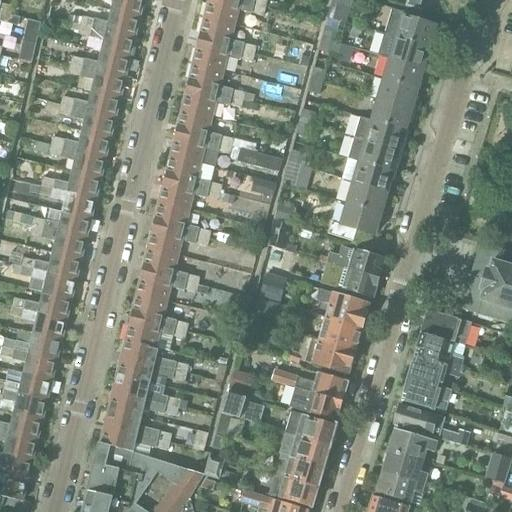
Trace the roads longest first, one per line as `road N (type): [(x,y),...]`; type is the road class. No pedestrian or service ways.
road 1 (residential): [(495,0),(485,32),(468,51),(334,511)]
road 2 (residential): [(51,511),(175,0)]
